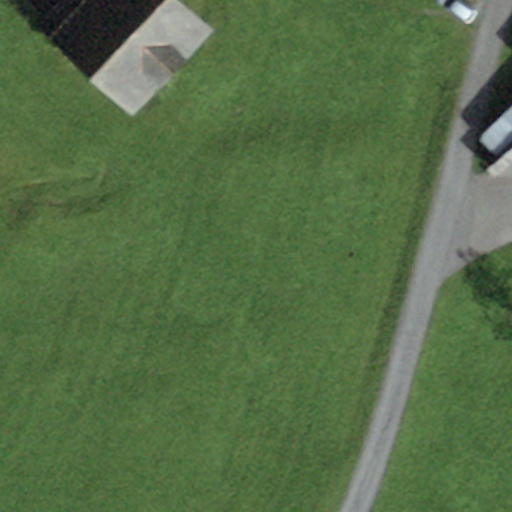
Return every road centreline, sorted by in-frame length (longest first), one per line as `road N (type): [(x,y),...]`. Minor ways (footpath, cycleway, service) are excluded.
road 1 (unclassified): [(499,0),(379,447),(353,511)]
road 2 (track): [(300,0),(351,26),(415,33),(495,0)]
